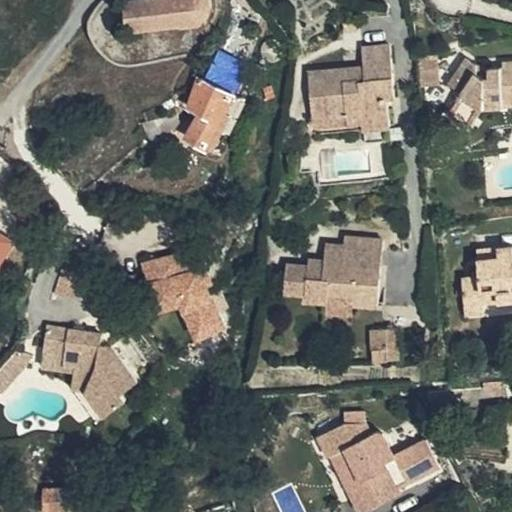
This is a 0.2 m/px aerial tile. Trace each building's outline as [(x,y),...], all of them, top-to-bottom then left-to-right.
[(131,0),(133,25),(187,19),(188,21),(206,19),(205,16),(210,13),(214,8),(214,0),(131,0)] [(358,33),(357,19),(343,19),(345,34),(358,33)] [(282,56),(284,48),(281,40),(274,38),(267,39),(262,44),(261,53),(266,59),(275,60),(282,56)] [(347,115),(349,123),(365,122),(366,129),(391,126),(388,99),(397,98),(391,46),(362,48),(364,67),(365,78),(344,81),(342,69),(308,74),(314,119),(347,115)] [(201,74),(200,74),(192,104),(202,110),(190,135),(218,149),(244,95),(237,92),(249,66),(221,51),(207,77),(201,74)] [(475,72),(479,67),(466,60),(449,85),(462,94),(448,116),(469,132),(486,105),(511,103),(511,61),(502,62),(502,66),(489,67),(490,77),(482,76),(475,72)] [(365,78),(364,67),(342,69),(344,81),(365,78)] [(480,68),(479,67),(475,72),(482,76),(490,77),(489,67),(480,68)] [(178,113),(167,118),(172,130),(184,125),(178,113)] [(314,127),(349,123),(347,115),(314,119),(314,127)] [(172,130),(167,118),(147,127),(154,143),(175,134),(172,130)] [(258,144),(258,125),(247,125),(247,144),(258,144)] [(36,226),(46,210),(22,196),(12,212),(36,226)] [(0,264),(14,244),(0,234),(0,217),(1,216),(0,215),(0,264)] [(354,298),(354,305),(378,307),(382,240),(345,237),(344,247),(326,245),(325,261),(308,260),(308,267),(287,266),(285,294),(306,295),(306,302),(327,303),(328,297),(354,298)] [(203,246),(142,273),(158,310),(186,298),(199,329),(233,314),(203,246)] [(463,278),(464,293),(483,292),(484,302),(511,298),(511,246),(477,250),(479,276),(463,278)] [(59,292),(86,296),(90,270),(64,266),(59,292)] [(483,292),(464,293),(466,315),(485,313),(484,302),(483,292)] [(353,317),(354,305),(354,298),(328,297),(327,303),(327,315),(353,317)] [(90,390),(107,412),(127,397),(124,393),(139,380),(113,345),(103,344),(103,333),(48,325),(45,349),(67,352),(65,363),(76,365),(75,370),(75,389),(80,390),(90,390)] [(402,355),(401,325),(375,326),(377,356),(402,355)] [(67,352),(45,349),(43,365),(75,370),(76,365),(65,363),(67,352)] [(0,387),(5,392),(27,367),(13,355),(0,369),(0,387)] [(100,418),(107,412),(90,390),(80,390),(100,418)] [(399,486),(440,465),(427,439),(396,454),(386,459),(380,446),(390,441),(385,431),(384,431),(383,430),(381,429),(380,429),(378,430),(373,432),(368,421),(345,423),(319,436),(330,456),(333,455),(347,447),(367,486),(353,493),(363,511),(389,498),(394,489),(399,486)] [(386,459),(396,454),(390,441),(380,446),(386,459)] [(353,493),(367,486),(347,447),(333,455),(353,493)] [(71,511),(72,511),(72,490),(72,486),(45,487),(45,511),(71,511)] [(402,491),(399,486),(394,489),(389,498),(402,491)] [(72,490),(72,511),(86,511),(86,489),(72,490)]
